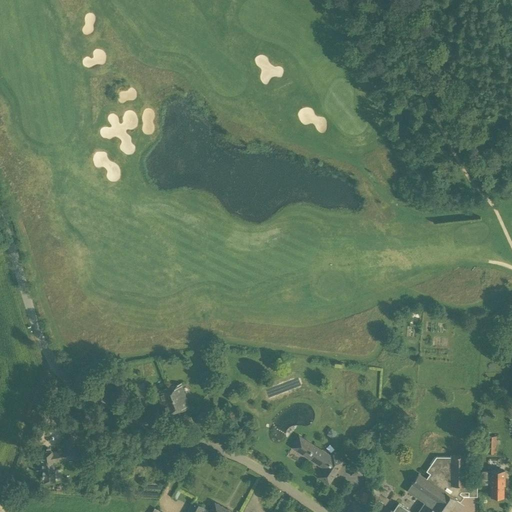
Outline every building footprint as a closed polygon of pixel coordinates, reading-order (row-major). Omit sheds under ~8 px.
[(104,371),(98,369),(95,377),(101,379),(104,371)] [(138,399),(148,396),(144,383),(134,386),(138,399)] [(169,387),(177,411),(189,407),(181,383),(169,387)] [(165,415),(177,411),(169,387),(157,391),(165,415)] [(204,427),(208,426),(210,423),(210,416),(207,414),(203,413),(197,417),(197,424),(204,427)] [(496,453),(496,436),(489,435),(488,452),(496,453)] [(71,436),(64,437),(66,450),(52,453),(52,451),(41,452),(44,482),(55,481),(55,480),(62,479),(61,469),(54,470),(53,462),(76,457),(74,449),(73,449),(71,436)] [(331,456),(299,436),(292,446),(324,467),(318,476),(328,483),(343,460),(332,453),(331,456)] [(424,502),(417,511),(411,511),(398,503),(392,511),(391,510),(389,511),(447,511),(456,499),(461,491),(468,491),(468,496),(478,496),(478,481),(468,481),(468,485),(466,485),(466,455),(451,455),(451,457),(436,456),(426,470),(430,473),(426,478),(419,473),(407,491),(424,502)] [(505,486),(506,470),(490,470),(490,471),(482,471),(481,484),(491,485),(490,497),(503,497),(504,486),(505,486)] [(369,494),(363,491),(360,499),(366,502),(369,494)] [(210,511),(204,508),(204,507),(193,501),(186,511),(231,511),(215,502),(210,511)] [(380,510),(383,504),(377,501),(374,507),(380,510)] [(368,511),(369,510),(350,503),(346,511),(368,511)]
